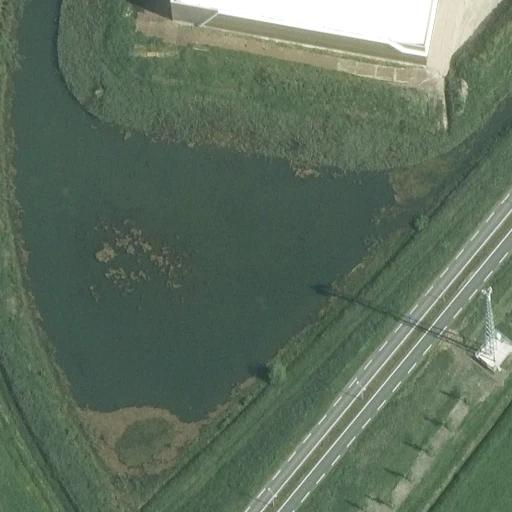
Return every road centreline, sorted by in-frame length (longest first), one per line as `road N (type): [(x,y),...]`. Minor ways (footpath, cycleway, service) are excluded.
road 1 (secondary): [(511,198),(256,511)]
road 2 (secondary): [(291,511),(511,243)]
